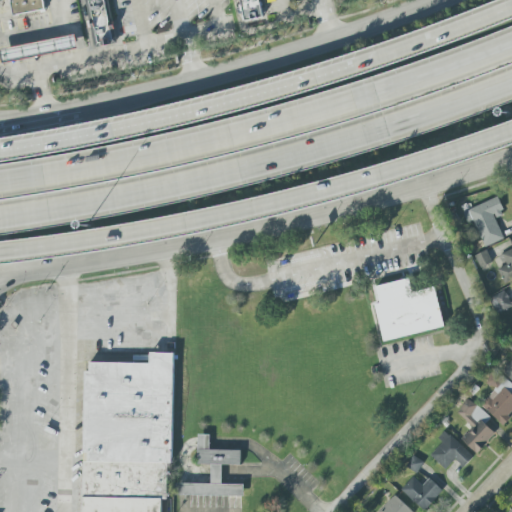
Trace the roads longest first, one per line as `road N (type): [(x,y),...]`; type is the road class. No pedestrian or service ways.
road 1 (motorway): [(0,251),(272,206),(511,133)]
road 2 (primary): [(0,277),(215,239),(511,164)]
road 3 (motorway): [(483,19),(306,84),(0,156)]
road 4 (motorway): [(0,216),(264,169),(389,131)]
road 5 (primary): [(455,0),(338,45),(82,112)]
road 6 (motorway): [(378,96),(80,172),(0,181)]
road 7 (residential): [(490,350),(425,184)]
road 8 (motorway): [(511,45),(378,96)]
road 9 (motorway): [(389,131),(511,85)]
